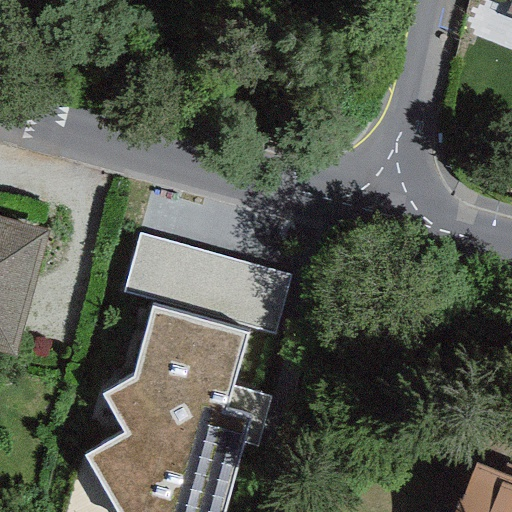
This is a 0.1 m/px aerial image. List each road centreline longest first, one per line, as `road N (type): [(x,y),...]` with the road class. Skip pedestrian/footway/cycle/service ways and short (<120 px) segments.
road 1 (residential): [(0,123),(381,228)]
road 2 (residential): [(381,228),(446,0)]
road 3 (residential): [(381,228),(511,262)]
